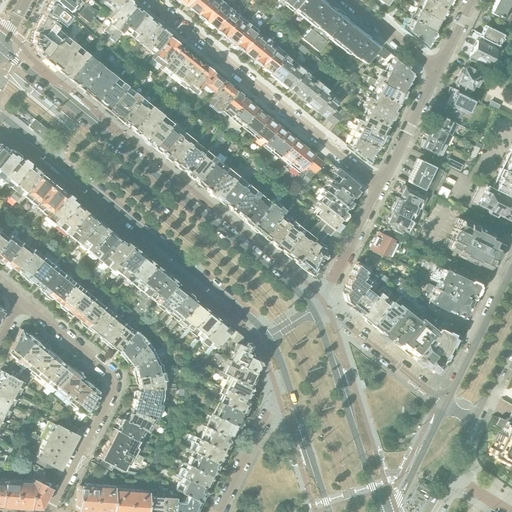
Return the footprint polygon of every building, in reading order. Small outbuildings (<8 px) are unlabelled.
[(42,58),(61,34),(73,20),(50,0),(34,31),(32,44),(35,47),(35,52),(42,58)] [(87,22),(91,17),(79,8),(76,5),(69,0),(49,0),(50,0),(73,20),(73,19),(71,17),(75,12),(87,22)] [(94,3),(89,0),(69,0),(76,5),(79,8),(91,17),(99,8),(94,3)] [(121,0),(104,0),(100,5),(110,13),(121,0)] [(129,0),(128,0),(121,0),(110,13),(106,18),(111,22),(103,31),(109,35),(116,26),(133,6),(129,3),(129,0)] [(194,12),(203,0),(188,0),(185,5),(194,12)] [(200,20),(203,20),(218,0),(203,0),(194,12),(198,16),(198,18),(200,20)] [(212,28),(228,8),(218,0),(203,20),(212,28)] [(296,9),(300,13),(307,5),(311,8),(317,0),(287,0),(284,5),(289,9),(290,8),(294,11),(296,9)] [(359,44),(366,37),(362,34),(363,33),(343,18),(340,16),(341,14),(334,8),(333,10),(330,7),(321,0),(317,0),(311,8),(307,5),(300,13),(304,16),(314,24),(313,26),(313,27),(311,30),(310,29),(302,39),(318,52),(326,42),(325,41),(327,38),(328,39),(329,37),(347,52),(346,52),(351,56),(357,48),(354,45),(357,42),(359,44)] [(445,11),(445,8),(426,0),(418,0),(417,2),(415,1),(412,7),(414,8),(438,20),(440,16),(441,16),(443,15),(445,11)] [(448,4),(450,0),(426,0),(445,8),(444,8),(446,5),(448,4)] [(511,0),(494,0),(496,1),(490,13),(502,19),(503,17),(502,16),(507,6),(511,9),(511,0)] [(126,34),(143,12),(139,9),(137,9),(133,6),(116,26),(109,35),(106,39),(102,43),(107,47),(111,43),(121,30),(126,34)] [(390,17),(395,10),(396,10),(391,6),(385,13),(390,17)] [(221,35),(238,16),(228,8),(212,28),(217,31),(217,33),(219,35),(221,35)] [(438,20),(414,8),(412,13),(409,12),(407,18),(409,19),(433,31),(435,27),(438,26),(439,22),(439,20),(438,20)] [(263,15),(261,13),(257,10),(254,14),(260,19),(263,15)] [(126,34),(135,41),(142,33),(150,35),(157,26),(148,18),(148,16),(143,12),(126,34)] [(270,20),(274,23),(278,19),(277,18),(279,15),(277,13),(270,20)] [(231,43),(246,23),(238,16),(221,35),(231,43)] [(433,31),(409,19),(406,24),(404,23),(402,27),(425,46),(430,38),(432,38),(434,33),(433,31)] [(240,50),(256,30),(246,23),(231,43),(235,46),(235,48),(237,50),(240,50)] [(276,34),(280,29),(276,25),(271,30),(276,34)] [(130,51),(134,54),(134,55),(141,46),(151,54),(168,32),(163,28),(161,29),(157,26),(150,35),(142,33),(135,41),(136,42),(129,50),(130,51)] [(496,46),(501,35),(484,26),(479,34),(473,31),(472,34),(478,37),(496,46)] [(240,50),(249,58),(265,38),(256,30),(240,50)] [(56,69),(75,45),(61,34),(42,58),(56,69)] [(158,68),(177,46),(178,44),(168,36),(150,59),(160,66),(158,68)] [(357,48),(351,56),(355,59),(356,58),(362,63),(375,47),(376,46),(369,40),(368,41),(365,38),(366,37),(359,44),(357,42),(354,45),(357,48)] [(259,66),(275,46),(265,38),(249,58),(253,61),(254,63),(256,65),(258,65),(259,66)] [(469,56),(467,60),(484,69),(487,65),(494,50),(477,41),(476,41),(469,56)] [(67,78),(86,54),(75,45),(56,69),(55,69),(61,74),(64,74),(68,77),(67,78),(66,77),(66,78),(67,78)] [(167,75),(185,52),(177,46),(158,68),(167,75)] [(259,66),(268,73),(284,53),(275,46),(259,66)] [(175,82),(193,59),(185,52),(167,75),(175,82)] [(268,73),(277,80),(292,62),(283,54),(284,53),(268,73)] [(81,90),(100,65),(86,54),(67,78),(73,83),(75,83),(78,85),(76,86),(80,90),(81,90)] [(132,56),(127,62),(131,65),(135,60),(132,56)] [(385,72),(409,84),(412,78),(411,76),(413,72),(393,57),(385,72)] [(182,88),(201,65),(193,59),(175,82),(182,88)] [(286,88),(301,69),(292,62),(277,80),(286,88)] [(94,101),(114,77),(100,65),(81,90),(88,95),(88,96),(94,101)] [(201,65),(182,88),(183,88),(184,86),(194,94),(203,84),(202,88),(209,94),(213,92),(214,93),(223,82),(212,73),(212,72),(203,65),(202,66),(201,65)] [(469,90),(476,77),(473,75),(475,71),(467,67),(465,71),(462,70),(456,83),(458,84),(457,88),(465,92),(467,89),(469,90)] [(286,88),(295,95),(304,86),(311,77),(301,69),(286,88)] [(484,70),(481,76),(487,79),(490,73),(484,70)] [(351,85),(357,78),(358,76),(353,72),(346,81),(351,85)] [(406,89),(409,84),(385,72),(382,77),(378,75),(376,81),(402,94),(404,90),(406,89)] [(94,101),(105,110),(125,86),(128,81),(131,78),(129,76),(123,84),(114,77),(94,101)] [(305,103),(320,84),(311,77),(304,86),(295,95),(305,103)] [(402,94),(376,81),(369,77),(366,82),(373,86),(377,88),(374,94),(398,106),(401,100),(400,98),(402,94)] [(220,107),(219,107),(233,91),(228,87),(229,86),(223,82),(214,93),(212,96),(216,99),(210,106),(217,111),(220,107)] [(305,103),(314,110),(329,92),(320,84),(305,103)] [(351,93),(355,88),(351,85),(347,90),(351,93)] [(119,121),(138,97),(125,86),(105,110),(119,121)] [(467,115),(475,99),(456,90),(453,89),(452,89),(449,87),(446,92),(450,94),(445,104),(446,105),(443,111),(445,112),(457,117),(460,111),(467,115)] [(229,118),(244,100),(239,96),(240,95),(235,91),(235,92),(234,91),(233,90),(233,91),(219,107),(220,107),(226,112),(224,114),(229,118)] [(323,118),(337,101),(328,94),(329,92),(314,110),(323,118)] [(396,111),(398,106),(374,94),(371,100),(367,98),(365,102),(391,116),(393,112),(396,111)] [(131,128),(149,105),(138,97),(119,121),(124,126),(127,125),(131,128)] [(232,121),(239,127),(254,108),(254,107),(254,106),(250,102),(249,103),(244,100),(229,118),(226,121),(223,125),(222,125),(225,128),(229,123),(230,124),(232,121)] [(328,122),(337,112),(332,108),(337,102),(337,101),(323,118),(328,122)] [(497,111),(499,105),(490,101),(488,106),(497,111)] [(391,116),(365,102),(362,108),(366,110),(363,116),(388,128),(390,122),(389,120),(391,116)] [(138,134),(142,137),(160,114),(149,105),(131,128),(131,131),(135,134),(138,134)] [(250,135),(265,116),(264,116),(265,115),(260,111),(260,112),(254,108),(239,127),(250,135)] [(337,112),(328,122),(333,126),(340,117),(342,114),(343,113),(339,110),(337,113),(337,112)] [(153,146),(170,123),(160,114),(142,137),(142,140),(145,143),(149,143),(153,146)] [(430,126),(451,136),(451,135),(447,134),(450,128),(456,131),(456,129),(461,132),(462,131),(463,128),(442,117),(436,114),(433,119),(432,118),(430,124),(430,125),(430,126)] [(250,135),(261,145),(277,126),(275,125),(276,124),(272,120),(271,121),(265,116),(250,135)] [(388,128),(363,116),(360,122),(356,120),(354,125),(380,138),(382,134),(385,133),(388,128)] [(34,120),(27,127),(41,139),(42,138),(44,140),(50,133),(34,120)] [(163,154),(181,132),(170,123),(153,146),(153,148),(157,152),(160,152),(163,154)] [(378,141),(380,138),(354,125),(351,130),(355,132),(352,137),(377,149),(379,144),(378,141)] [(279,155),(292,138),(287,134),(288,133),(281,127),(280,128),(277,126),(261,145),(274,155),(268,163),(271,165),(279,155)] [(451,136),(430,126),(428,130),(427,129),(424,135),(425,135),(425,136),(446,147),(445,146),(446,145),(451,136),(450,136),(451,136)] [(170,160),(174,163),(192,141),(196,136),(185,127),(181,132),(163,154),(163,157),(168,161),(170,160)] [(218,131),(214,136),(218,140),(222,134),(218,131)] [(374,155),(377,149),(352,137),(348,135),(345,142),(349,144),(348,147),(368,163),(372,156),(374,155)] [(441,156),(446,147),(425,136),(423,141),(422,140),(419,146),(420,146),(419,147),(435,155),(438,157),(441,156)] [(287,165),(302,146),(298,143),(299,142),(294,138),(293,139),(292,138),(279,155),(285,160),(284,163),(287,165)] [(57,151),(62,145),(55,139),(50,146),(57,151)] [(185,172),(203,149),(192,141),(174,163),(174,166),(178,169),(181,169),(185,172)] [(292,166),(299,171),(303,166),(304,166),(312,155),(313,155),(311,154),(312,153),(307,149),(307,150),(302,146),(287,165),(290,168),(292,166)] [(473,160),(479,149),(474,147),(469,158),(473,160)] [(0,187),(5,182),(0,178),(17,158),(17,155),(12,151),(9,152),(6,149),(5,150),(0,156),(0,187)] [(192,178),(196,181),(214,158),(203,149),(185,172),(186,175),(189,178),(192,178)] [(500,169),(499,170),(511,176),(511,154),(508,153),(500,169)] [(312,155),(304,166),(303,166),(308,169),(317,158),(312,155)] [(11,187),(27,166),(28,163),(23,159),(20,160),(17,158),(0,178),(5,182),(11,187)] [(206,190),(225,167),(214,158),(196,181),(196,183),(200,187),(203,186),(206,190)] [(309,170),(314,174),(322,163),(323,163),(322,162),(318,159),(309,170)] [(441,171),(432,166),(418,159),(406,182),(430,194),(441,171)] [(462,165),(448,159),(445,165),(459,172),(462,165)] [(257,172),(262,165),(259,162),(253,169),(257,172)] [(217,199),(236,176),(238,173),(243,167),(239,163),(235,168),(231,172),(225,167),(206,190),(206,192),(211,196),(214,196),(217,198),(217,199)] [(9,197),(15,202),(38,173),(39,172),(32,167),(30,169),(27,166),(11,187),(14,190),(9,197)] [(299,180),(308,169),(303,166),(299,171),(298,173),(299,173),(296,177),(299,180)] [(330,180),(351,197),(354,197),(356,194),(356,191),(354,189),(357,186),(334,167),(330,173),(333,176),(330,180)] [(511,176),(499,170),(490,188),(511,199),(511,176)] [(37,200),(51,184),(50,183),(49,181),(48,180),(46,179),(44,178),(38,173),(15,202),(18,204),(25,196),(27,198),(31,194),(37,200)] [(274,182),(278,178),(274,174),(270,179),(274,182)] [(224,204),(228,207),(246,185),(250,181),(245,177),(242,181),(236,176),(217,199),(217,201),(222,205),(224,204)] [(511,199),(490,188),(490,189),(487,187),(489,183),(481,178),(479,183),(473,197),(470,203),(487,211),(485,213),(494,218),(495,214),(499,216),(499,217),(502,218),(507,220),(509,215),(511,211),(511,199)] [(348,200),(351,197),(330,180),(328,179),(324,185),(326,187),(323,191),(345,208),(348,208),(351,205),(350,202),(348,200)] [(291,187),(285,183),(281,187),(287,192),(291,187)] [(46,215),(63,194),(62,193),(62,191),(58,188),(56,188),(51,184),(37,200),(33,204),(30,208),(32,209),(33,208),(36,207),(46,215)] [(235,213),(239,216),(257,194),(246,185),(228,207),(229,210),(232,213),(235,213)] [(402,187),(396,198),(420,210),(420,209),(425,198),(417,194),(402,187)] [(445,199),(449,191),(441,187),(437,195),(445,199)] [(342,211),(345,208),(323,191),(322,190),(318,195),(321,197),(317,202),(339,219),(342,220),(345,216),(345,213),(342,211)] [(56,225),(74,203),(70,200),(70,197),(65,194),(63,194),(46,215),(45,216),(56,225)] [(260,235),(279,211),(279,212),(283,208),(271,198),(268,202),(257,194),(239,216),(243,219),(243,222),(260,235)] [(395,197),(390,208),(391,209),(392,209),(391,212),(411,222),(420,227),(427,213),(420,209),(420,210),(396,198),(395,197)] [(339,219),(317,202),(316,201),(312,207),(314,209),(311,212),(320,219),(324,223),(333,231),(334,231),(336,231),(339,227),(339,224),(336,222),(339,219)] [(56,225),(67,233),(84,212),(81,209),(81,206),(76,203),(74,203),(56,225)] [(78,243),(95,221),(92,218),(92,215),(87,211),(84,212),(67,233),(78,243)] [(272,243),(290,220),(279,212),(279,211),(260,235),(266,240),(268,240),(272,243)] [(406,234),(411,222),(391,212),(390,211),(384,223),(392,227),(393,230),(396,231),(399,231),(406,234)] [(290,258),(294,261),(312,238),(324,223),(320,219),(309,233),(308,235),(301,230),(283,252),(283,255),(288,258),(290,258)] [(496,249),(500,239),(487,233),(487,232),(474,225),(474,226),(460,219),(455,229),(454,229),(449,239),(450,239),(447,244),(445,249),(458,255),(457,257),(471,264),(472,262),(477,264),(486,269),(488,264),(490,260),(492,260),(497,250),(496,249)] [(78,243),(89,251),(95,245),(106,230),(102,227),(102,224),(98,220),(95,221),(78,243)] [(279,249),(283,252),(301,230),(290,220),(272,243),(272,246),(277,249),(279,249)] [(333,231),(324,223),(312,238),(294,261),(294,263),(297,266),(300,265),(303,268),(302,270),(308,275),(312,274),(312,273),(316,273),(317,273),(319,269),(318,268),(316,265),(320,257),(321,258),(323,254),(322,253),(322,252),(322,246),(317,244),(326,234),(328,236),(333,231)] [(89,251),(100,260),(113,245),(117,238),(113,235),(113,233),(109,229),(106,230),(95,245),(89,251)] [(387,259),(398,236),(388,231),(385,236),(377,232),(369,250),(387,259)] [(9,235),(7,238),(0,246),(0,264),(3,264),(20,244),(10,236),(9,235)] [(111,268),(112,268),(130,246),(120,238),(117,238),(113,245),(100,260),(110,269),(111,268)] [(14,271),(15,269),(30,250),(21,243),(20,244),(3,264),(8,268),(11,268),(14,271)] [(140,255),(130,246),(112,268),(120,275),(114,282),(117,283),(140,255)] [(24,279),(42,258),(32,250),(31,251),(30,250),(15,269),(19,272),(19,275),(24,279)] [(125,278),(133,285),(151,264),(140,255),(117,283),(119,285),(125,278)] [(439,257),(428,279),(434,282),(435,281),(437,282),(435,288),(434,288),(434,289),(452,297),(455,291),(470,298),(472,294),(475,294),(477,289),(476,287),(476,286),(475,283),(469,280),(465,281),(464,280),(441,269),(440,270),(439,269),(443,259),(439,257)] [(32,283),(35,285),(52,266),(42,258),(24,279),(29,283),(32,283)] [(347,306),(348,307),(367,283),(369,280),(362,275),(364,273),(364,268),(356,262),(344,285),(345,285),(345,288),(342,292),(343,296),(343,297),(344,301),(348,305),(347,306)] [(139,301),(162,273),(151,264),(133,285),(142,292),(136,299),(139,301)] [(44,295),(62,274),(52,266),(35,285),(39,288),(39,291),(44,295)] [(90,273),(86,277),(89,280),(90,281),(94,276),(90,273)] [(173,281),(162,273),(139,301),(141,303),(146,296),(155,303),(173,281)] [(417,273),(414,278),(421,282),(423,283),(425,279),(424,278),(425,276),(417,273)] [(56,302),(71,282),(62,274),(44,295),(49,299),(52,299),(56,302)] [(410,288),(413,281),(405,278),(403,281),(400,284),(408,291),(410,288)] [(166,312),(183,292),(179,289),(179,286),(173,281),(155,303),(160,308),(163,310),(157,318),(160,320),(166,312)] [(59,307),(64,312),(81,289),(71,282),(56,302),(59,305),(59,307)] [(421,282),(420,284),(425,286),(423,290),(431,294),(427,302),(428,303),(442,310),(442,309),(444,309),(460,317),(466,307),(468,306),(471,299),(470,298),(455,291),(452,297),(434,289),(434,288),(423,283),(421,282)] [(358,315),(377,292),(367,283),(348,307),(358,315)] [(358,315),(369,324),(387,302),(388,301),(382,296),(383,294),(385,292),(380,288),(377,292),(358,315)] [(76,318),(92,298),(95,294),(90,290),(87,294),(81,289),(64,312),(70,316),(72,315),(76,318)] [(176,322),(177,323),(194,301),(190,298),(190,295),(186,291),(183,292),(166,312),(173,318),(175,319),(173,321),(171,319),(165,327),(169,331),(176,322)] [(369,324),(380,333),(407,300),(402,296),(395,304),(393,307),(387,302),(369,324)] [(85,328),(102,306),(92,298),(76,318),(79,321),(79,324),(85,328)] [(188,331),(205,310),(201,307),(201,304),(197,300),(194,301),(177,323),(183,328),(184,327),(185,325),(187,327),(181,334),(183,337),(188,331)] [(398,343),(419,317),(422,313),(407,300),(380,333),(387,339),(389,337),(398,344),(398,343)] [(92,332),(96,335),(112,315),(115,311),(120,305),(118,303),(110,313),(102,306),(85,328),(90,332),(92,332)] [(200,338),(216,319),(212,316),(212,313),(208,309),(205,310),(188,331),(194,337),(196,335),(200,338)] [(105,344),(122,323),(112,315),(96,335),(99,337),(99,340),(105,344)] [(415,353),(436,328),(431,324),(429,326),(419,317),(398,343),(405,349),(407,347),(415,353)] [(227,358),(227,359),(253,372),(257,364),(258,364),(256,358),(255,358),(253,357),(255,354),(248,344),(244,340),(240,336),(231,328),(228,329),(224,325),(223,322),(219,318),(216,319),(200,338),(199,339),(200,340),(199,341),(199,344),(203,346),(206,346),(207,345),(209,347),(204,353),(207,355),(211,350),(222,337),(235,343),(231,350),(229,351),(226,357),(227,358)] [(116,351),(117,350),(132,331),(122,323),(105,344),(110,349),(113,348),(116,351)] [(123,359),(147,344),(147,343),(142,338),(135,332),(138,328),(136,326),(133,330),(134,331),(133,332),(132,331),(117,350),(120,352),(119,354),(123,359)] [(436,328),(415,353),(413,356),(413,359),(417,363),(420,363),(421,362),(432,371),(435,371),(438,366),(438,363),(441,359),(442,360),(445,353),(444,353),(445,347),(448,346),(452,338),(451,335),(445,331),(441,331),(436,328)] [(15,359),(33,338),(28,334),(25,334),(19,329),(7,353),(15,359)] [(25,367),(41,347),(38,344),(38,341),(33,338),(15,359),(21,364),(19,367),(21,368),(13,377),(16,378),(25,367)] [(192,348),(198,342),(194,339),(189,346),(192,348)] [(131,364),(132,366),(164,351),(162,347),(155,350),(157,353),(154,354),(151,349),(147,344),(123,359),(127,364),(130,365),(131,364)] [(25,367),(35,375),(52,353),(48,349),(45,350),(41,347),(25,367)] [(132,371),(133,377),(161,371),(159,363),(158,363),(155,357),(158,356),(159,357),(165,355),(164,351),(132,366),(134,369),(132,371)] [(44,383),(61,363),(57,360),(57,357),(52,353),(35,375),(44,383)] [(225,364),(220,372),(250,386),(254,378),(252,377),(254,373),(253,372),(227,359),(224,364),(225,364)] [(44,383),(54,390),(72,369),(67,365),(64,365),(61,363),(44,383)] [(0,365),(0,370),(7,374),(10,369),(1,364),(0,365)] [(64,398),(80,378),(77,376),(76,373),(72,369),(54,390),(64,398)] [(250,386),(220,372),(215,369),(214,373),(221,377),(225,378),(220,387),(246,400),(250,393),(248,391),(250,386)] [(23,382),(16,378),(13,377),(7,374),(0,370),(0,385),(17,394),(23,382)] [(163,380),(161,371),(133,377),(135,384),(137,385),(137,388),(174,388),(175,384),(164,384),(163,380)] [(73,406),(91,385),(86,381),(83,381),(80,378),(64,398),(69,402),(67,404),(72,408),(73,406)] [(247,400),(246,400),(220,387),(213,384),(212,386),(219,390),(218,393),(221,395),(217,401),(243,415),(246,407),(245,405),(247,400)] [(0,399),(11,405),(17,394),(0,385),(0,399)] [(96,388),(91,385),(73,406),(86,417),(98,394),(96,392),(96,391),(96,388)] [(132,398),(159,404),(161,392),(174,393),(174,388),(137,388),(137,391),(136,390),(133,392),(132,398)] [(157,412),(159,404),(132,398),(130,404),(132,406),(130,410),(153,420),(157,412)] [(11,405),(0,399),(0,414),(5,417),(11,405)] [(236,427),(243,415),(217,401),(212,399),(211,401),(216,404),(211,414),(235,426),(236,427)] [(235,426),(211,414),(200,409),(199,411),(204,414),(204,413),(210,416),(205,427),(229,439),(231,438),(234,433),(233,430),(235,426)] [(122,419),(144,431),(144,432),(146,433),(153,420),(130,410),(128,413),(128,412),(125,413),(122,419)] [(116,426),(114,430),(138,442),(139,440),(140,440),(144,432),(144,431),(122,419),(120,418),(117,419),(115,423),(116,426)] [(511,422),(510,421),(507,422),(504,421),(499,418),(496,426),(503,430),(494,448),(491,449),(490,453),(490,456),(511,465),(511,422)] [(39,452),(36,458),(37,458),(39,459),(41,460),(44,462),(46,463),(57,469),(74,436),(74,435),(57,426),(47,421),(39,437),(43,439),(37,450),(39,452)] [(57,426),(74,435),(77,429),(60,421),(57,426)] [(229,439),(205,427),(197,423),(196,425),(204,429),(199,439),(222,451),(225,450),(228,445),(227,443),(229,439)] [(100,458),(101,459),(113,465),(117,468),(121,470),(124,464),(126,465),(134,449),(132,448),(135,441),(137,442),(138,442),(114,430),(100,458)] [(222,451),(199,439),(187,433),(186,436),(193,440),(192,442),(188,449),(216,464),(219,463),(221,458),(220,455),(222,451)] [(216,464),(188,449),(185,448),(184,450),(191,454),(186,464),(210,476),(213,476),(215,470),(214,468),(216,464)] [(208,480),(210,476),(186,464),(178,460),(177,462),(185,466),(184,469),(181,468),(177,475),(206,490),(209,483),(208,480)] [(57,469),(46,463),(44,468),(44,469),(54,474),(57,469)] [(199,503),(206,490),(177,475),(172,473),(171,475),(179,479),(174,489),(174,490),(185,496),(199,503)] [(32,479),(30,482),(28,508),(38,509),(49,488),(32,479)] [(1,481),(0,494),(0,506),(28,509),(28,508),(30,482),(0,480),(0,481),(1,481)] [(426,496),(430,487),(418,482),(414,490),(410,498),(417,501),(423,504),(427,496),(426,496)] [(158,511),(172,511),(173,502),(174,490),(174,489),(170,487),(170,488),(161,483),(160,493),(158,511)] [(75,511),(86,511),(109,511),(111,489),(112,489),(112,487),(78,485),(77,487),(75,511)] [(144,511),(146,495),(146,492),(112,489),(111,489),(109,511),(144,511)] [(158,511),(160,493),(154,493),(154,496),(146,495),(144,511),(158,511)] [(194,511),(199,503),(185,496),(182,503),(173,502),(172,511),(194,511)]
